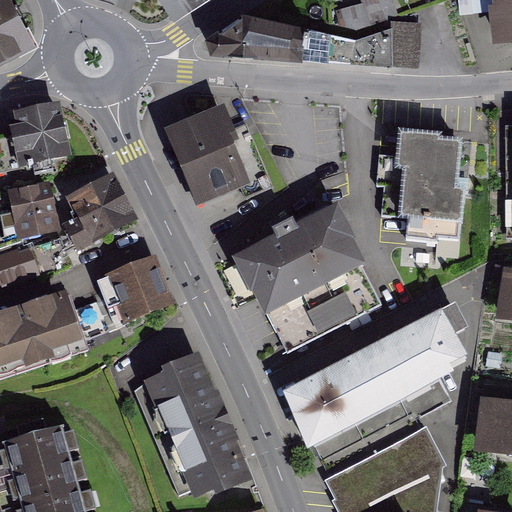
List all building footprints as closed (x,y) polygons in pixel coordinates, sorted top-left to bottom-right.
[(0,0),(0,58),(29,41),(5,0),(0,0)] [(165,0),(172,11),(190,0),(165,0)] [(511,0),(496,0),(500,33),(511,32),(511,0)] [(219,33),(219,51),(415,65),(419,25),(393,22),(393,29),(358,42),(244,16),(219,33)] [(59,113),(13,121),(22,167),(68,158),(59,113)] [(222,115),(173,135),(200,201),(244,183),(229,147),(234,145),(222,115)] [(469,136),(412,128),(406,169),(421,171),(415,216),(469,223),(473,194),(462,192),(469,136)] [(68,230),(79,252),(132,225),(111,184),(71,204),(81,224),(68,230)] [(47,190),(13,197),(21,238),(56,231),(47,190)] [(277,244),(237,264),(253,296),(257,294),(269,318),(273,316),(291,353),(379,309),(360,273),(364,271),(336,215),(295,235),(292,229),(274,238),(277,244)] [(0,289),(68,265),(58,238),(0,259),(0,289)] [(120,307),(128,325),(170,308),(152,265),(100,287),(110,312),(120,307)] [(511,279),(509,279),(503,322),(511,323),(511,279)] [(65,304),(0,324),(0,374),(79,349),(65,304)] [(442,321),(368,359),(395,410),(451,381),(446,371),(463,362),(442,321)] [(198,488),(203,500),(253,478),(202,355),(153,379),(140,390),(184,495),(198,488)] [(313,452),(395,410),(368,359),(286,401),(313,452)] [(511,412),(485,410),(480,453),(511,456),(511,412)] [(333,480),(345,511),(436,511),(443,461),(424,431),(333,480)] [(9,448),(25,511),(79,511),(59,435),(9,448)]
